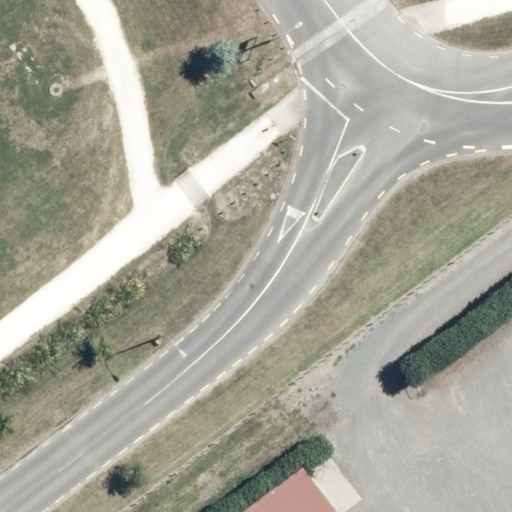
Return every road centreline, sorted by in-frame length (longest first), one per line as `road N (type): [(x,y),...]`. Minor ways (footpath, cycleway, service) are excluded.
road 1 (residential): [(387,70),(316,221),(257,301),(189,369),(2,511)]
road 2 (unclassified): [(387,70),(437,91),(511,97)]
